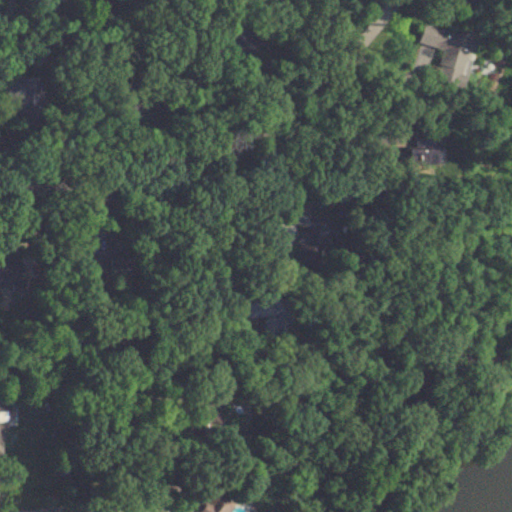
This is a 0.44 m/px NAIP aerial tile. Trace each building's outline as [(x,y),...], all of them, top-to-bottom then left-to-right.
[(221,18),(225,23),(210,39),(225,54),(231,48),(243,60),(260,43),(228,11),(221,18)] [(439,49),(431,76),(457,84),(471,36),(419,21),(413,42),(439,49)] [(3,78),(3,100),(35,100),(35,78),(3,78)] [(120,113),(137,110),(138,115),(156,111),(153,97),(143,100),(140,88),(116,94),(120,113)] [(401,164),(430,164),(430,148),(401,148),(401,164)] [(302,213),(304,208),(286,201),(278,221),(299,230),(290,252),(313,261),(328,223),(302,213)] [(92,254),(92,279),(128,279),(128,254),(92,254)] [(0,286),(14,280),(7,262),(0,265),(0,286)] [(238,290),(238,308),(260,307),(261,335),(289,334),(288,311),(293,311),(292,297),(264,299),(264,289),(238,290)] [(191,401),(192,437),(206,437),(206,423),(216,423),(216,391),(204,391),(204,401),(191,401)] [(219,511),(226,502),(196,483),(177,511),(219,511)]
